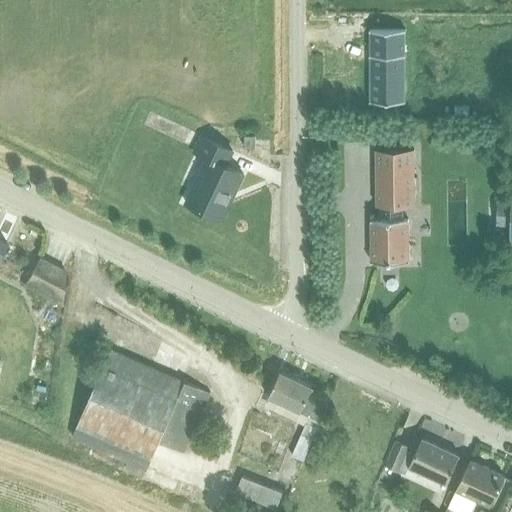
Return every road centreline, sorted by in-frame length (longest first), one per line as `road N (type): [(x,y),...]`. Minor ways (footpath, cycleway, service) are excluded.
road 1 (unclassified): [(287,333),(294,312),(293,0)]
road 2 (tertiary): [(287,333),(0,190)]
road 3 (tertiary): [(511,439),(287,333)]
